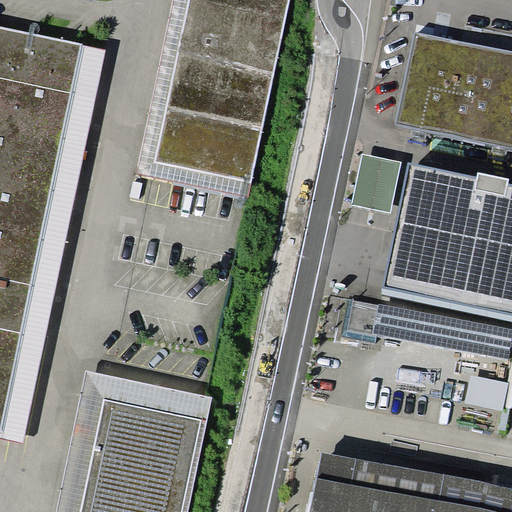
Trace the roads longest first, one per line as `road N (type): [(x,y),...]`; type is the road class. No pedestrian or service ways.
road 1 (secondary): [(338,46),(243,511)]
road 2 (unknown): [(266,407),(511,462)]
